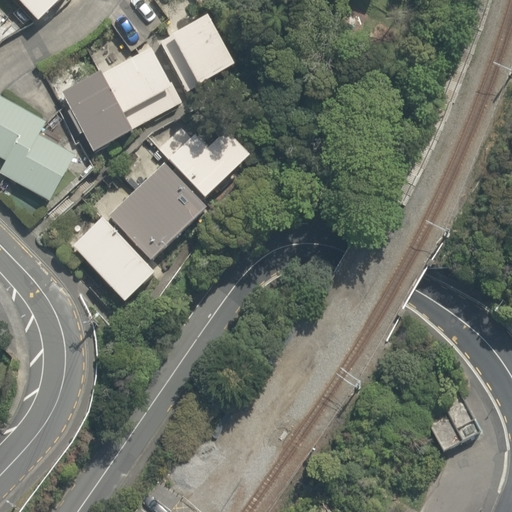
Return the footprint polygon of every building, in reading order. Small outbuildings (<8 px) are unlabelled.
[(73,0),(16,0),(42,28),(73,0)] [(191,41),(188,34),(159,48),(162,55),(68,102),(99,164),(145,141),(140,130),(205,97),(206,99),(245,80),(219,28),(191,41)] [(0,52),(9,45),(0,34),(0,52)] [(0,161),(17,172),(0,196),(0,203),(46,235),(96,161),(11,104),(0,120),(0,161)] [(198,112),(160,151),(179,170),(88,265),(145,319),(265,164),(198,112)] [(489,431),(472,392),(444,405),(463,445),(489,431)]
